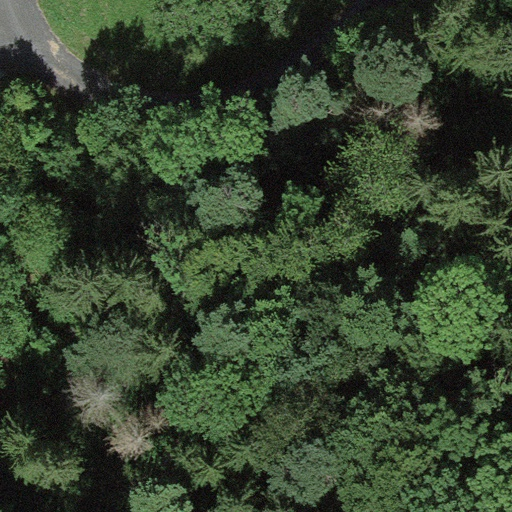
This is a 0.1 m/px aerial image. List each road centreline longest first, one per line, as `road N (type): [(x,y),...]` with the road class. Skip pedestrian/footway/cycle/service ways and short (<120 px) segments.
road 1 (track): [(12,0),(14,14),(87,88),(191,112),(307,66),(390,0)]
road 2 (track): [(87,88),(55,178),(10,511)]
